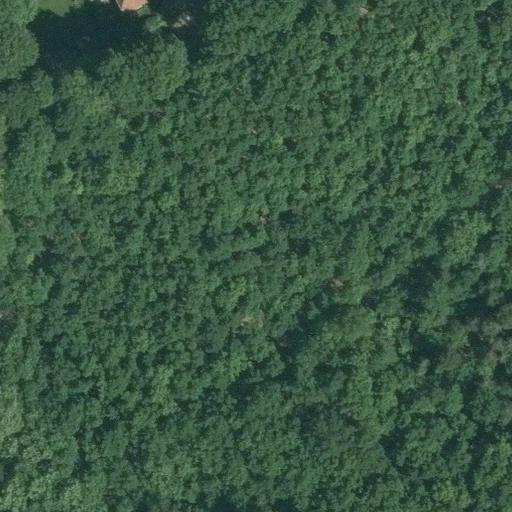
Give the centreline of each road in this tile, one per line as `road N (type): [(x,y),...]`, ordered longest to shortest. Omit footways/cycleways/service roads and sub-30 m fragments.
road 1 (track): [(230,0),(0,126)]
road 2 (track): [(239,166),(174,30)]
